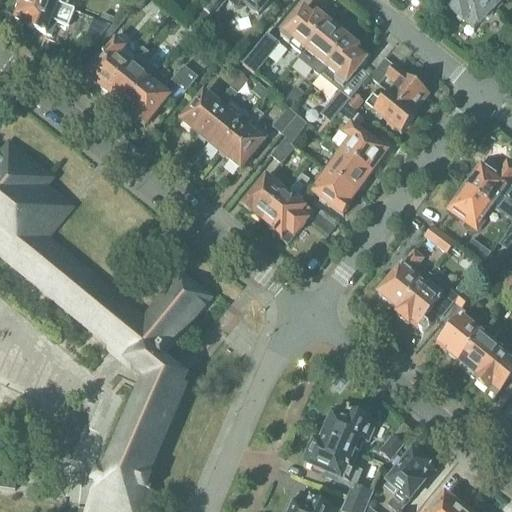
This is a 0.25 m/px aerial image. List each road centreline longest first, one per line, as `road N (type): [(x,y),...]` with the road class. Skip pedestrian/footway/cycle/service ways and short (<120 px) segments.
road 1 (residential): [(312,309),(0,58)]
road 2 (residential): [(312,309),(479,92)]
road 3 (residential): [(511,476),(312,309)]
road 4 (residential): [(201,511),(252,394),(312,309)]
road 5 (residential): [(252,511),(310,369),(312,309)]
road 6 (residential): [(479,92),(366,0)]
